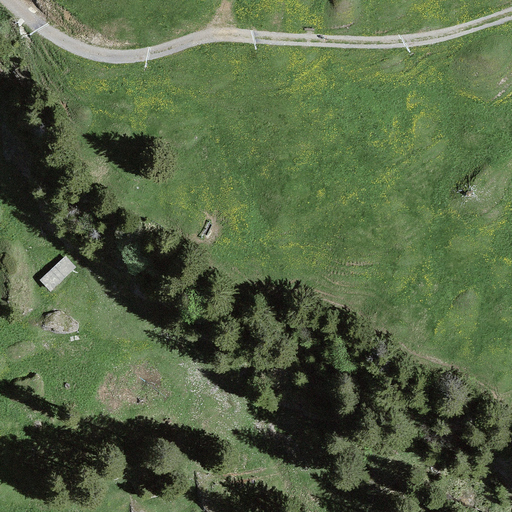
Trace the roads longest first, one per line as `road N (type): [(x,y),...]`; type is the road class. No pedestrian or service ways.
road 1 (track): [(206,36),(434,41),(511,16)]
road 2 (track): [(206,36),(100,59),(41,32),(5,0)]
